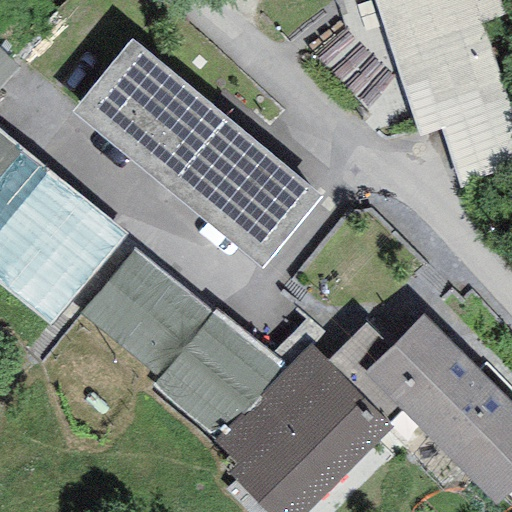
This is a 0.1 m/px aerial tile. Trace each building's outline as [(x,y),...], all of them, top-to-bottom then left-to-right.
[(372,0),(418,141),(439,133),(507,109),(482,26),(502,16),(497,0),(372,0)] [(135,46),(76,115),(262,272),(321,204),(135,46)] [(0,91),(18,72),(0,53),(0,91)] [(511,123),(507,109),(439,133),(458,186),(511,166),(511,123)] [(127,236),(0,134),(0,286),(50,327),(127,236)] [(158,379),(212,315),(134,253),(81,316),(158,379)] [(212,315),(158,379),(150,387),(219,443),(288,371),(212,315)] [(373,318),(330,365),(390,429),(402,413),(366,378),(400,344),(373,318)] [(511,493),(511,409),(422,319),(400,344),(366,378),(402,413),(497,509),(511,493)] [(288,371),(219,443),(240,462),(227,476),(263,511),(309,511),(390,429),(330,365),(311,348),(288,371)]
